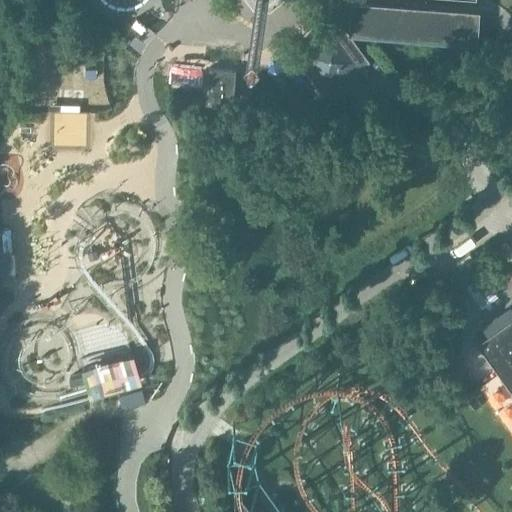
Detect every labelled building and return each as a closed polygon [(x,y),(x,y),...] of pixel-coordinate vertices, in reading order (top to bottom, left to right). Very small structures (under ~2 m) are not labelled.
[(478,45),(480,11),(352,1),(350,35),(478,45)] [(325,93),(367,62),(336,20),(294,50),(325,93)] [(235,69),(208,67),(206,89),(205,104),(232,106),(233,91),(235,69)] [(86,79),(98,78),(97,68),(85,69),(86,79)] [(0,254),(16,254),(16,232),(4,232),(0,231),(0,254)] [(16,254),(0,254),(0,280),(4,280),(22,280),(22,254),(16,254)] [(501,317),(511,306),(511,302),(495,285),(482,297),(501,317)] [(511,317),(477,343),(500,374),(511,390),(511,317)] [(143,390),(122,395),(125,408),(145,402),(143,390)]
